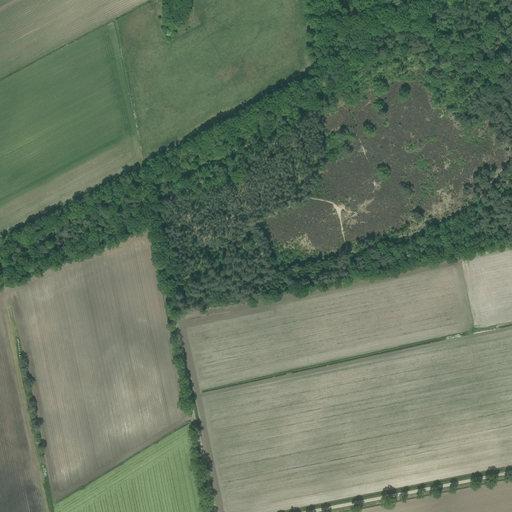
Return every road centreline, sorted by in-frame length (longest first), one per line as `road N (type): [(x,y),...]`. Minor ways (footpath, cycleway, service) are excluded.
road 1 (track): [(319,0),(323,75),(301,109),(171,182),(148,183),(31,261),(0,267)]
road 2 (track): [(213,511),(153,240)]
road 3 (track): [(314,511),(511,472)]
